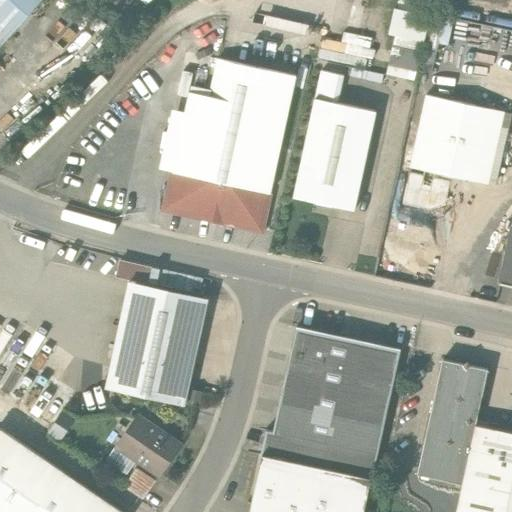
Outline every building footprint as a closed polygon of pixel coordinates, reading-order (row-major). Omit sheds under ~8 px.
[(0,0),(0,49),(43,0),(0,0)] [(388,73),(417,79),(421,59),(423,60),(432,13),(397,6),(392,32),(397,33),(388,73)] [(297,76),(217,59),(210,92),(178,85),(159,172),(168,174),(159,214),(262,236),(297,76)] [(505,114),(427,97),(411,171),(450,179),(488,188),(505,114)] [(376,112),(314,99),(293,199),(354,212),(376,112)] [(450,179),(411,171),(403,203),(417,207),(446,196),(450,179)] [(511,227),(510,228),(498,288),(511,291),(511,227)] [(206,304),(126,287),(103,391),(183,408),(206,304)] [(360,511),(396,358),(298,335),(257,511),(360,511)] [(71,390),(0,345),(0,398),(47,428),(71,390)] [(487,371),(442,361),(416,476),(462,485),(475,426),(487,371)] [(179,446),(135,417),(110,456),(153,485),(179,446)] [(511,511),(511,434),(475,426),(462,485),(455,511),(511,511)] [(116,511),(117,511),(0,431),(0,511),(116,511)]
